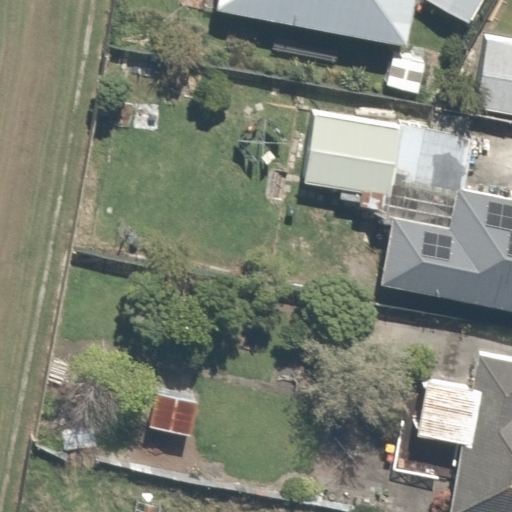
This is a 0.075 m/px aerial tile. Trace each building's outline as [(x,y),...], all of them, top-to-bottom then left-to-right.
[(397,46),(405,0),(208,0),(207,7),(397,46)] [(475,0),(451,0),(470,10),(475,0)] [(511,27),(479,24),(471,97),(511,101),(511,27)] [(377,206),(365,274),(511,299),(511,187),(450,177),(443,217),(377,206)] [(438,510),(448,511),(511,511),(511,348),(466,341),(438,510)] [(194,399),(139,391),(134,423),(189,432),(194,399)]
